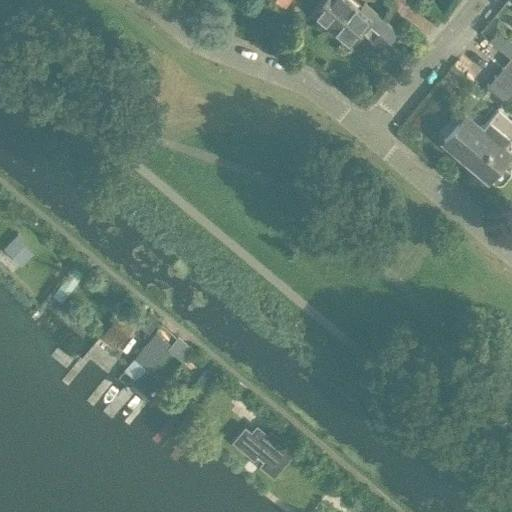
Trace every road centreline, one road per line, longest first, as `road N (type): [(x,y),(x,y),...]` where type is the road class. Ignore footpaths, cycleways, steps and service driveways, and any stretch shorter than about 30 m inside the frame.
road 1 (residential): [(365,134),(300,84),(199,45),(144,0)]
road 2 (residential): [(511,254),(365,134)]
road 3 (residential): [(365,134),(478,0)]
